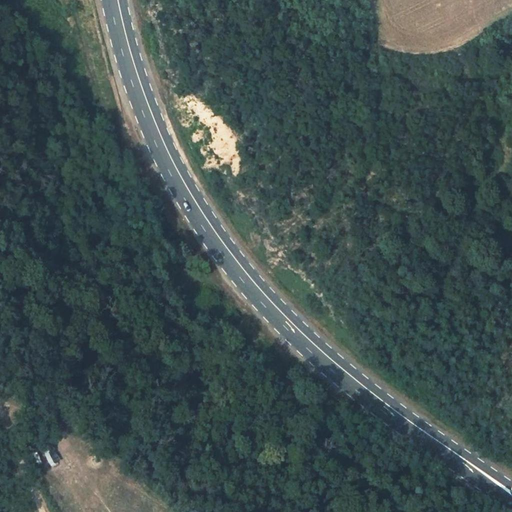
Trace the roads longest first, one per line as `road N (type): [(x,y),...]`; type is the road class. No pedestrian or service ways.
road 1 (primary): [(401,413),(319,352),(205,216),(163,133),(120,0)]
road 2 (primary): [(401,413),(511,499)]
road 3 (primary): [(511,491),(401,413)]
